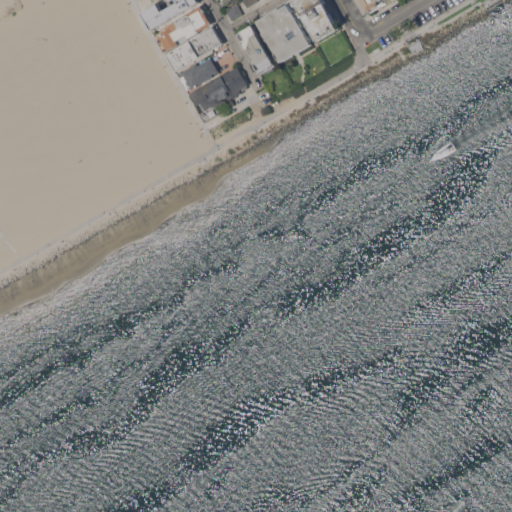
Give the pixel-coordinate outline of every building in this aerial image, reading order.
[(152,29),(142,12),(158,2),(163,10),(178,1),(177,0),(199,0),(200,1),(152,29)] [(325,0),(332,12),(331,13),(339,28),(318,40),(304,15),(303,16),(300,12),(301,11),(298,5),(296,6),(295,2),(296,2),(294,0),(325,0)] [(391,0),(371,12),(370,9),(369,10),(363,0),(391,0)] [(238,3),(243,13),(232,20),(226,9),(238,3)] [(281,61),(279,58),(278,59),(275,53),(276,52),(269,40),(268,40),(263,32),(264,32),(257,20),(281,6),(282,8),(289,3),(313,43),(281,61)] [(208,15),(210,16),(211,18),(212,19),(212,22),(213,23),(165,51),(156,36),(167,30),(165,27),(202,5),(208,15)] [(276,65),(262,73),(261,72),(259,73),(252,61),(254,60),(238,33),(253,24),(276,65)] [(215,25),(225,42),(177,71),(166,54),(215,25)] [(198,62),(199,65),(212,57),(220,72),(213,76),(213,75),(187,90),(180,77),(185,74),(183,71),(198,62)] [(229,71),(239,66),(249,84),(240,89),(242,92),(230,99),(227,95),(223,98),(224,101),(215,106),(214,105),(206,110),(202,102),(197,105),(191,94),(190,92),(212,80),(212,81),(229,71)]
